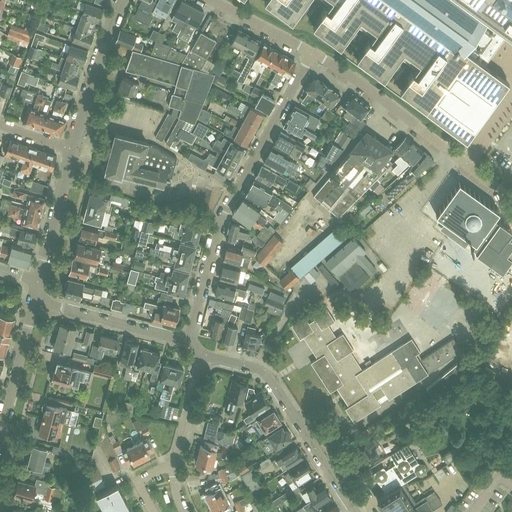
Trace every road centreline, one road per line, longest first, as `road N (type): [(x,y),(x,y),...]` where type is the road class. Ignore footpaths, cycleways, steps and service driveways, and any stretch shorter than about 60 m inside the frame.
road 1 (residential): [(188,343),(222,219),(312,52)]
road 2 (unclassified): [(511,199),(312,52)]
road 3 (residential): [(355,511),(265,374),(201,356)]
road 4 (residential): [(188,343),(33,300)]
road 5 (residential): [(71,148),(119,0)]
road 6 (residential): [(38,280),(71,148)]
road 7 (residential): [(0,430),(33,300)]
